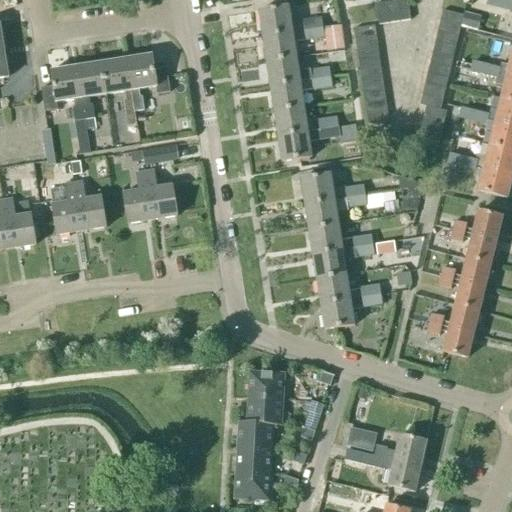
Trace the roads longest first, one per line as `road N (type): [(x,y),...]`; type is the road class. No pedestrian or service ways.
road 1 (residential): [(230,282),(186,13)]
road 2 (residential): [(0,324),(49,297),(230,282)]
road 3 (residential): [(186,13),(42,34),(36,0)]
road 4 (residential): [(511,417),(349,368)]
road 5 (residential): [(349,368),(254,334),(237,314),(230,282)]
road 6 (residential): [(349,368),(300,511)]
